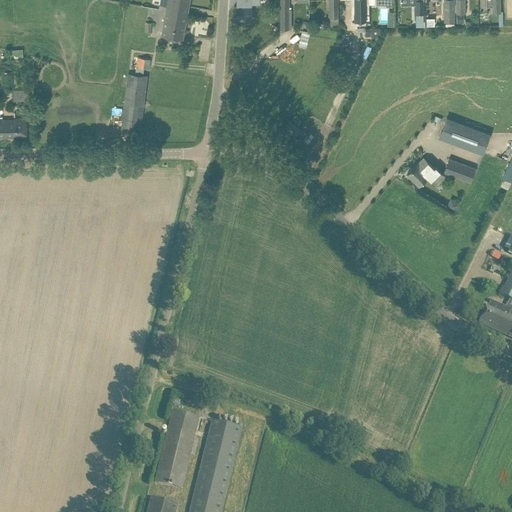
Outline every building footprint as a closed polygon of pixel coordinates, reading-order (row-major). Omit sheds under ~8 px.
[(187,13),(189,0),(167,0),(166,10),(187,13)] [(289,9),(288,0),(280,0),(281,25),(280,28),(291,28),(292,9),(289,9)] [(328,0),(329,17),(333,17),(333,27),(338,26),(338,0),(328,0)] [(367,21),(366,0),(354,0),(355,21),(367,21)] [(422,0),(414,0),(415,14),(421,14),(423,14),(424,14),(423,0),(422,0)] [(444,0),(445,22),(454,22),(453,0),(444,0)] [(456,0),(457,12),(465,12),(464,0),(456,0)] [(486,0),(486,6),(493,6),(493,12),(499,12),(500,12),(500,11),(500,0),(486,0)] [(234,5),(234,18),(252,18),(252,5),(234,5)] [(187,13),(166,10),(162,35),(183,38),(187,13)] [(367,28),(367,36),(379,36),(380,29),(367,28)] [(299,46),(306,48),(311,32),(303,30),(299,46)] [(136,67),(149,68),(150,59),(138,57),(136,67)] [(13,71),(4,71),(6,83),(14,82),(13,71)] [(128,74),(121,129),(140,131),(147,76),(128,74)] [(34,90),(13,90),(14,99),(34,98),(34,90)] [(296,115),(291,120),(285,126),(295,135),(300,130),(297,127),(302,121),(296,115)] [(490,133),(445,116),(438,137),(483,154),(490,133)] [(15,118),(15,119),(0,119),(0,137),(15,137),(15,138),(27,138),(27,128),(27,118),(15,118)] [(445,175),(436,167),(434,168),(424,157),(417,164),(417,163),(407,173),(419,185),(427,177),(435,185),(445,175)] [(449,158),(443,172),(471,182),(476,168),(449,158)] [(502,177),(511,180),(511,171),(506,169),(502,177)] [(456,210),(461,203),(452,197),(448,205),(456,210)] [(479,323),(501,333),(509,316),(511,309),(511,241),(507,251),(511,253),(511,272),(501,294),(510,299),(506,307),(492,300),(488,306),(486,306),(479,323)] [(495,250),(492,257),(498,261),(502,254),(495,250)] [(511,317),(509,316),(501,333),(511,337),(511,317)] [(155,482),(182,489),(200,418),(172,411),(155,482)] [(221,511),(242,428),(224,424),(212,421),(189,511),(221,511)] [(147,511),(176,511),(178,504),(151,498),(147,511)]
